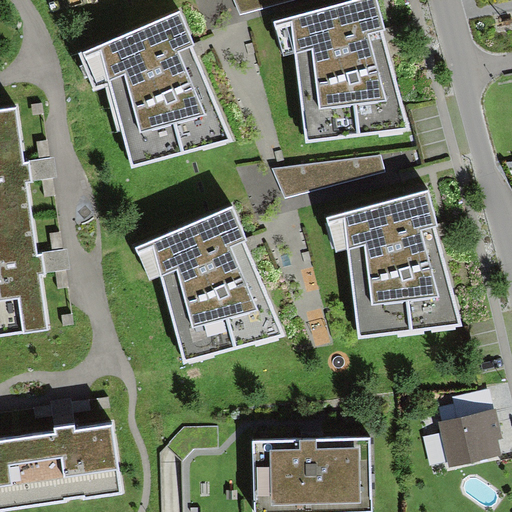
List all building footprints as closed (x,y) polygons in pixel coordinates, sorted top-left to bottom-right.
[(300,0),(234,0),(241,17),(300,0)] [(364,0),(271,24),(279,58),(292,52),(300,143),(403,132),(367,0),(364,0)] [(79,55),(92,87),(104,80),(124,168),(225,143),(172,17),(79,55)] [(25,168),(17,115),(0,117),(0,342),(51,335),(42,280),(48,280),(46,270),(44,260),(40,260),(29,189),(35,188),(33,178),(32,167),(25,168)] [(385,173),(382,158),(274,171),(285,200),(385,173)] [(321,222),(330,256),(343,250),(351,340),(454,328),(417,196),(321,222)] [(132,250),(145,282),(157,275),(177,363),(278,337),(224,212),(132,250)] [(489,392),(453,399),(455,407),(441,409),(443,420),(492,411),(489,392)] [(491,416),(439,426),(449,473),(500,463),(491,416)] [(183,428),(167,446),(174,452),(182,460),(193,448),(218,448),(218,427),(183,428)] [(0,511),(36,511),(123,500),(113,435),(75,440),(74,435),(64,436),(55,438),(55,444),(0,451),(0,511)] [(316,511),(374,510),(372,438),(313,439),(255,441),(257,511),(316,511)]
